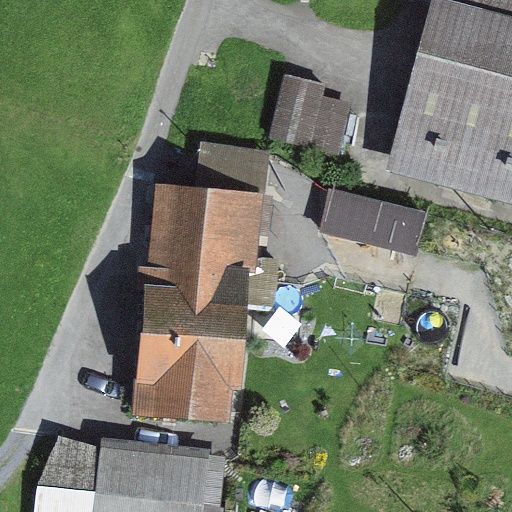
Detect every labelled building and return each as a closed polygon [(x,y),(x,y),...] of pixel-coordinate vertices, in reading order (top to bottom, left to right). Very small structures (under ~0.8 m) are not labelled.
[(511,0),(420,0),(369,172),(511,214),(511,0)] [(347,144),(348,86),(282,84),(281,143),(347,144)] [(145,174),(112,409),(218,423),(251,189),(145,174)] [(328,241),(422,260),(432,209),(339,189),(328,241)] [(80,432),(67,508),(88,511),(183,511),(194,452),(80,432)]
